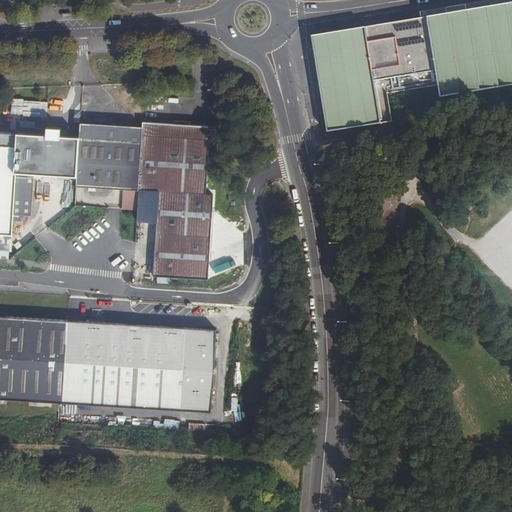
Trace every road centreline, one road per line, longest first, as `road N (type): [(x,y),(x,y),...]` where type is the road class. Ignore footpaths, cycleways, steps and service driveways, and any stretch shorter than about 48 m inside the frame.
road 1 (unclassified): [(52,281),(243,296),(257,280),(254,191),(264,176),(300,172)]
road 2 (unclassified): [(319,511),(327,364),(300,172)]
road 3 (tertiary): [(0,32),(183,22)]
